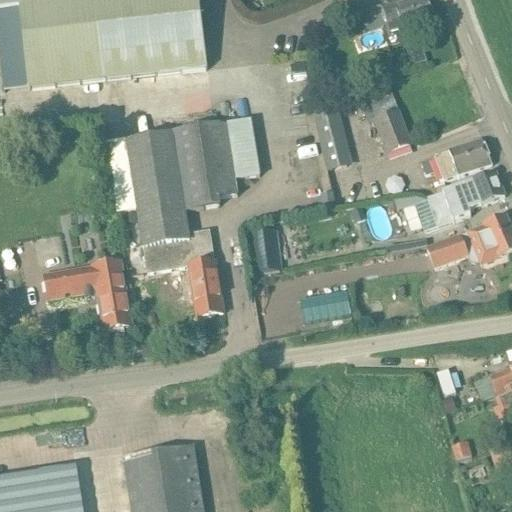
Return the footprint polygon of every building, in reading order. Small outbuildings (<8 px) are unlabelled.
[(199,0),(0,0),(0,13),(20,11),(29,93),(208,73),(199,0)] [(405,31),(435,21),(427,0),(409,0),(382,9),(390,34),(404,30),(405,31)] [(336,106),(311,112),(327,175),(352,169),(336,106)] [(386,157),(412,148),(400,113),(373,123),(381,145),(386,157)] [(190,236),(187,216),(240,208),(236,183),(261,180),(251,123),(125,143),(143,252),(144,252),(147,277),(188,270),(192,291),(187,292),(189,304),(194,303),(197,320),(224,316),(215,265),(210,233),(190,236)] [(483,143),(449,155),(421,166),(426,179),(434,176),(439,188),(492,168),(483,143)] [(496,176),(459,191),(427,203),(438,231),(470,218),(468,214),(505,199),(496,176)] [(332,194),(320,197),(323,215),(336,212),(332,194)] [(483,230),(468,236),(426,252),(435,274),(467,261),(468,263),(471,265),(475,267),(477,267),(481,266),(482,270),(511,257),(511,232),(506,219),(482,229),(483,230)] [(254,276),(282,273),(277,234),(250,237),(254,276)] [(121,265),(45,278),(49,302),(97,293),(104,334),(132,329),(121,265)] [(511,388),(511,368),(490,378),(490,379),(474,386),(480,400),(511,388)] [(511,388),(480,400),(482,405),(495,399),(496,402),(495,403),(497,408),(492,410),(498,423),(503,421),(504,425),(511,421),(511,388)] [(511,446),(492,454),(500,479),(511,474),(511,446)] [(129,511),(203,511),(195,447),(123,457),(129,511)]
